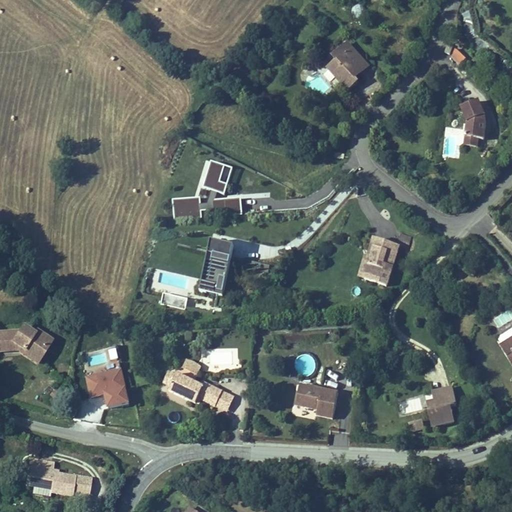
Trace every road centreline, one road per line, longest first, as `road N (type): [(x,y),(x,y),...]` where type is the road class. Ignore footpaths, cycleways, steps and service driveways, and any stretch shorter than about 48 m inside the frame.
road 1 (residential): [(458,0),(441,56),(372,123),(364,159),(443,221),(468,218),(511,174)]
road 2 (tertiary): [(511,438),(455,459),(205,451),(157,466)]
road 3 (residential): [(157,466),(138,449),(0,415)]
